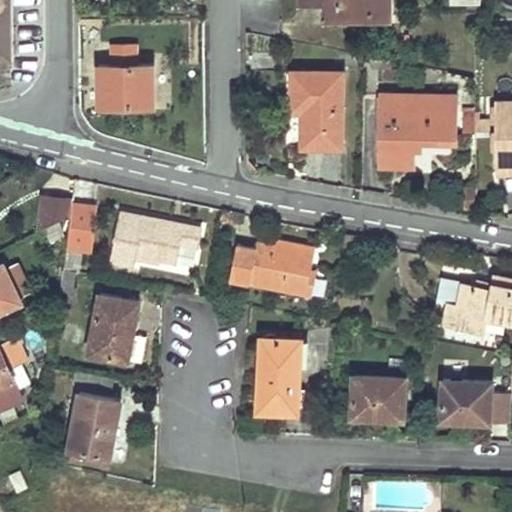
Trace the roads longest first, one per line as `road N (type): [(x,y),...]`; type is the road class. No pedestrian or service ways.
road 1 (residential): [(511,456),(239,447),(211,439),(196,421),(199,340)]
road 2 (residential): [(511,239),(224,188)]
road 3 (residential): [(224,188),(223,0)]
road 4 (residential): [(48,146),(224,188)]
road 5 (residential): [(48,146),(57,0)]
